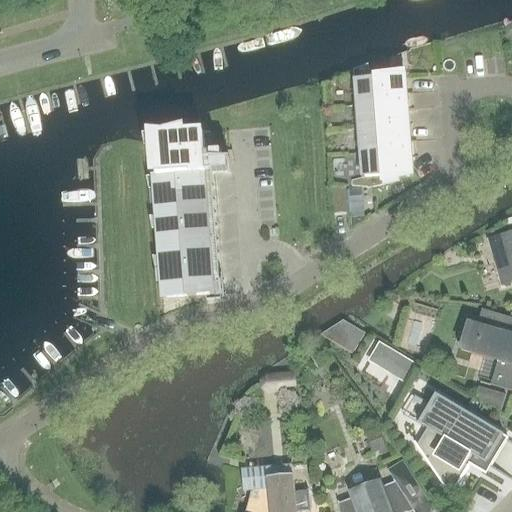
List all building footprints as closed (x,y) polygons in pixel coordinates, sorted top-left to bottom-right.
[(357,82),(359,107),(405,103),(403,78),(357,82)] [(405,103),(359,107),(360,131),(407,127),(405,103)] [(407,127),(360,131),(362,155),(408,151),(407,127)] [(207,187),(206,175),(229,173),(228,164),(222,164),(221,155),(204,156),(202,133),(184,135),(159,137),(156,150),(159,177),(157,178),(166,299),(216,295),(208,187),(207,187)] [(410,176),(408,151),(362,155),(364,179),(351,182),(351,187),(368,189),(397,181),(397,177),(410,176)] [(331,189),(333,216),(347,215),(345,187),(331,189)] [(511,233),(487,241),(501,288),(511,284),(511,233)] [(480,323),(471,320),(463,349),(499,360),(493,381),(511,386),(511,317),(511,319),(484,311),(480,323)] [(268,390),(304,388),(304,371),(267,372),(268,390)] [(511,391),(486,384),(481,400),(510,408),(511,400),(511,391)] [(456,488),(458,487),(474,459),(486,466),(503,437),(436,397),(419,426),(427,431),(417,447),(415,444),(414,445),(443,487),(444,489),(447,490),(449,490),(451,490),(454,489),(456,488)] [(296,511),(292,467),(244,471),(245,491),(251,491),(245,511),(296,511)] [(413,511),(394,482),(393,483),(394,484),(381,489),(378,483),(350,494),(353,499),(339,505),(338,503),(337,503),(339,511),(413,511)]
